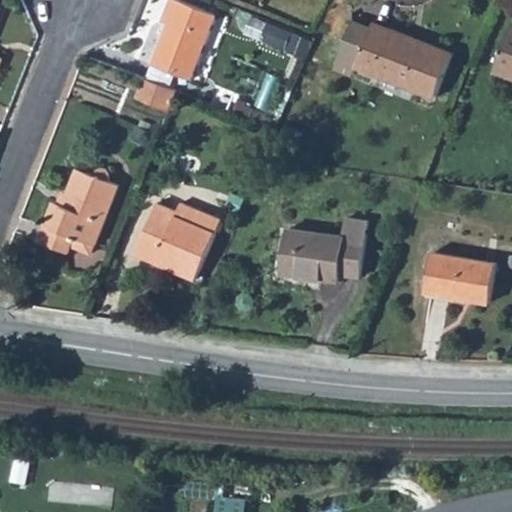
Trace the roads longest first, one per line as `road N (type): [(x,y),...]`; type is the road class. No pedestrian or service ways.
road 1 (unclassified): [(0,336),(320,382),(511,392)]
road 2 (residential): [(0,203),(85,0)]
